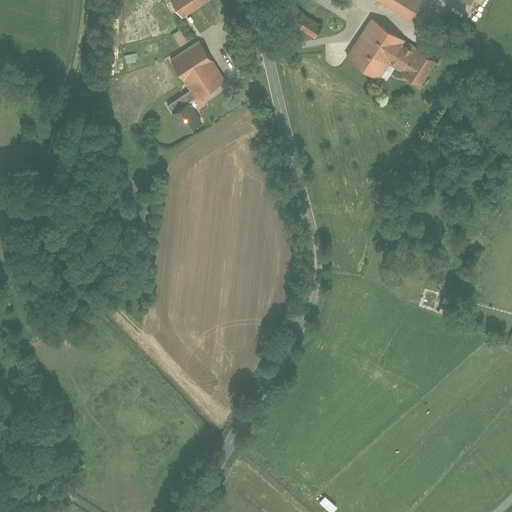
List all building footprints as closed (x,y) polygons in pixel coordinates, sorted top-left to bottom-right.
[(172,0),(183,15),(206,0),(172,0)] [(379,0),(409,19),(420,0),(379,0)] [(321,23),(300,9),(292,20),(314,34),(321,23)] [(405,36),(373,16),(349,55),(380,75),(388,62),(402,39),(405,36)] [(170,58),(196,96),(225,76),(199,38),(170,58)] [(422,83),(436,60),(402,39),(388,62),(422,83)] [(197,96),(201,105),(209,102),(204,93),(197,96)] [(171,112),(186,132),(203,120),(188,100),(171,112)] [(330,511),(331,511),(336,507),(323,495),(318,501),(330,511)]
